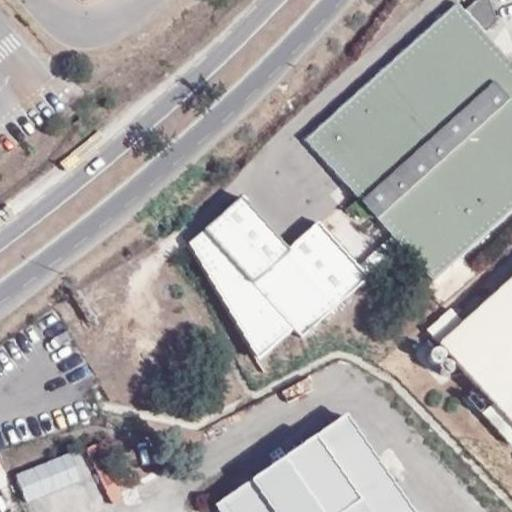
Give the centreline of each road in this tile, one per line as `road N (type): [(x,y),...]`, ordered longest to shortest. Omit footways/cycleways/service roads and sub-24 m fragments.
road 1 (secondary): [(0,295),(125,204),(331,0)]
road 2 (secondary): [(268,0),(64,187),(0,234)]
